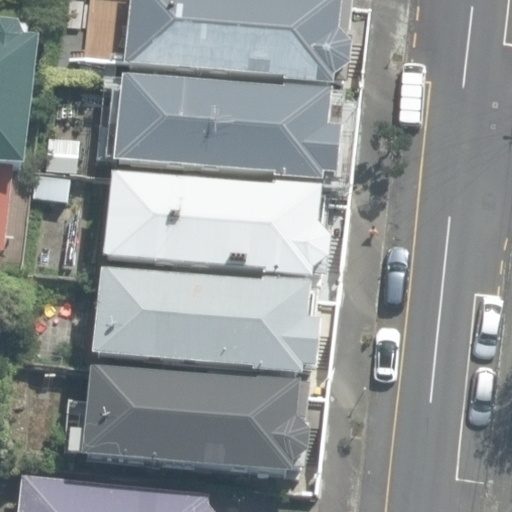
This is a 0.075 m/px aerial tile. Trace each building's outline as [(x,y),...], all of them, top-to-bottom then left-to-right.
[(338,1),(326,0),(118,0),(114,70),(328,96),(338,1)] [(0,256),(9,258),(39,24),(0,21),(0,256)] [(326,102),(111,79),(103,170),(315,193),(326,102)] [(317,200),(105,176),(95,269),(310,293),(317,200)] [(313,300),(96,277),(86,366),(301,395),(313,300)] [(310,405),(81,377),(71,466),(303,499),(310,405)] [(235,511),(236,505),(31,482),(27,511),(235,511)]
